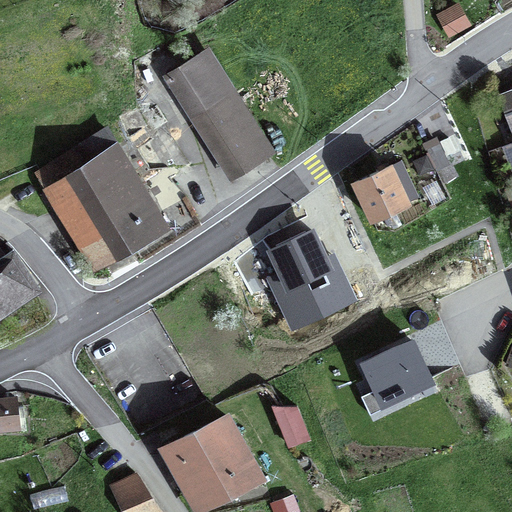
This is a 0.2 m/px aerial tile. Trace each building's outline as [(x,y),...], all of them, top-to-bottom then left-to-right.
[(207,59),(172,81),(237,185),(272,163),(207,59)] [(511,89),(498,95),(511,130),(511,89)] [(106,133),(38,175),(94,264),(161,222),(106,133)] [(449,137),(440,141),(446,156),(456,152),(449,137)] [(440,141),(426,147),(442,181),(455,175),(446,156),(440,141)] [(400,156),(357,175),(375,213),(417,194),(400,156)] [(313,228),(266,251),(277,273),(266,278),(291,332),(356,300),(333,253),(326,256),(313,228)] [(0,310),(39,285),(11,243),(0,250),(0,310)] [(416,337),(359,363),(382,412),(439,386),(416,337)] [(22,398),(0,399),(0,435),(26,433),(22,398)] [(230,420),(171,447),(196,501),(254,474),(230,420)] [(140,475),(112,488),(123,511),(168,511),(163,497),(140,475)] [(300,511),(294,498),(276,506),(278,511),(300,511)]
